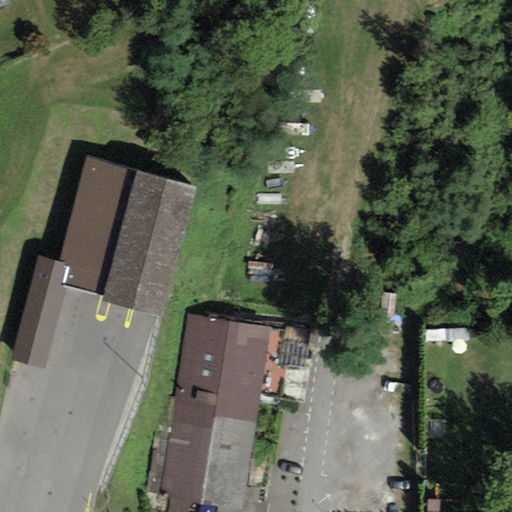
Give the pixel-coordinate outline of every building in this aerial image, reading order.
[(156,314),(192,189),(140,174),(88,158),(56,265),(67,268),(61,286),(66,288),(105,299),(156,314)] [(45,367),(66,288),(61,286),(67,268),(56,265),(39,260),(13,359),(45,367)] [(249,485),(271,327),(188,316),(172,434),(156,432),(147,492),(172,496),(169,511),(266,511),(268,501),(259,500),(261,487),(249,485)] [(450,350),(448,323),(429,325),(431,351),(450,350)] [(455,379),(456,354),(432,353),(431,378),(455,379)]
